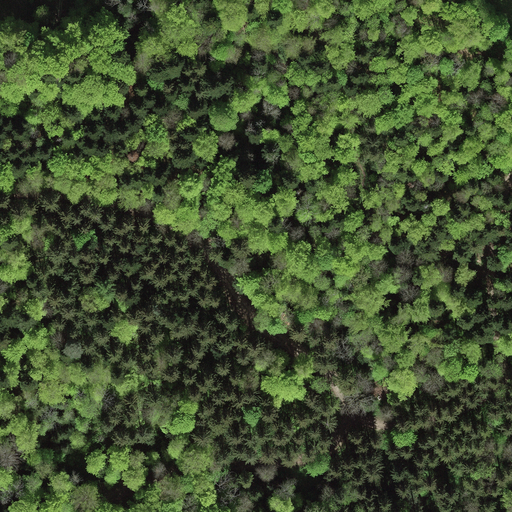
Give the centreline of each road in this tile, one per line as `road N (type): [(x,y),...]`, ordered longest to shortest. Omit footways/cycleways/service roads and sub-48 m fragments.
road 1 (track): [(348,416),(330,376),(252,316),(218,261),(194,241),(122,204),(0,190)]
road 2 (track): [(348,416),(338,440),(317,454),(187,468),(75,511)]
road 3 (track): [(271,0),(314,29),(354,93),(366,209),(388,253)]
road 4 (track): [(511,182),(491,269),(505,383)]
road 5 (track): [(505,383),(450,413),(396,426),(348,416)]
